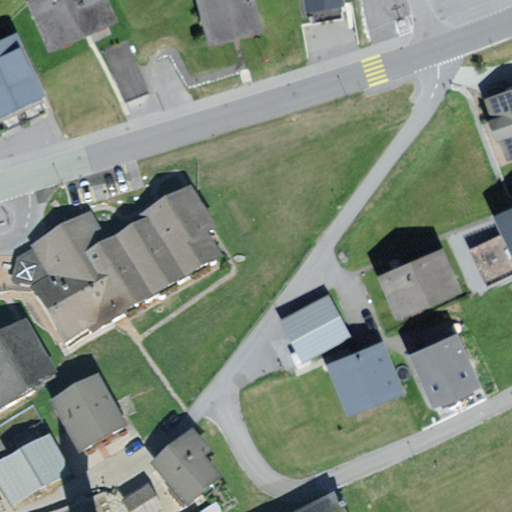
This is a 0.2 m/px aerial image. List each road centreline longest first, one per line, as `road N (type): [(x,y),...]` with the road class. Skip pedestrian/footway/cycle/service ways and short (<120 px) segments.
road 1 (tertiary): [(26,183),(436,49)]
road 2 (residential): [(436,49),(437,77),(418,119),(216,387)]
road 3 (residential): [(511,396),(294,490),(265,476),(245,453),(216,387)]
road 4 (residential): [(216,387),(144,453),(74,487)]
